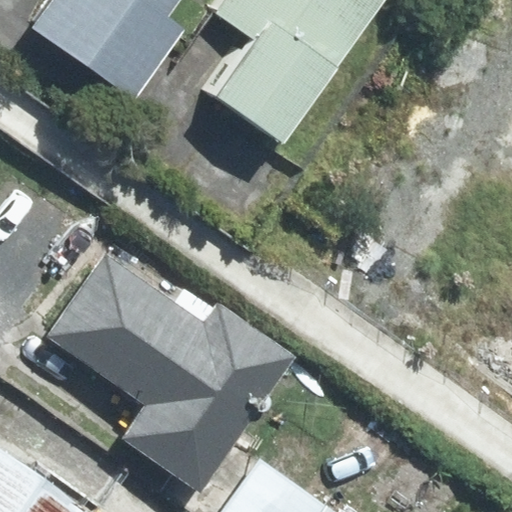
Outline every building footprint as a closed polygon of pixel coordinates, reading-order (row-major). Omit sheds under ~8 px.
[(176,0),(55,0),(38,24),(137,95),(185,30),(166,15),(176,0)] [(284,143),(383,0),(216,0),(211,8),(246,31),(206,88),(284,143)] [(511,174),(416,164),(402,287),(511,299),(511,174)] [(108,258),(53,335),(151,404),(126,439),(200,490),(294,358),(220,306),(205,326),(108,258)] [(0,511),(85,511),(86,511),(0,452),(0,511)] [(332,511),(260,460),(223,511),(332,511)]
